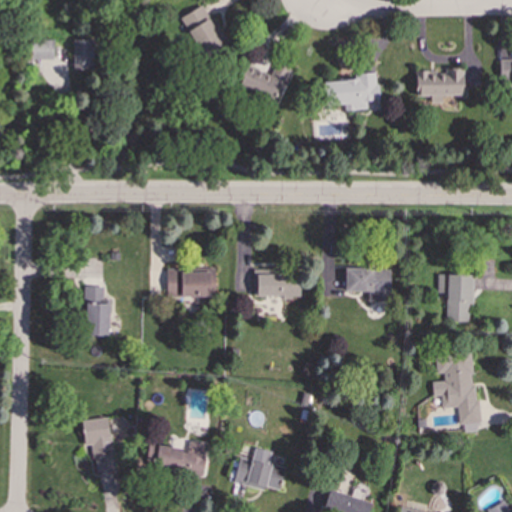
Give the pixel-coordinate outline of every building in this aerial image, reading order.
[(180,16),(202,59),(227,46),(204,3),(180,16)] [(30,58),(53,59),(53,39),(30,39),(30,58)] [(72,70),(92,70),(92,39),(73,39),(72,70)] [(511,58),(498,59),(499,88),(511,88),(511,58)] [(275,103),(290,68),(275,61),(269,75),(245,65),(236,86),(275,103)] [(463,96),(463,68),(443,67),(443,71),(415,71),(414,95),(463,96)] [(366,109),(366,101),(377,100),(376,72),(358,73),(358,79),(322,81),(323,105),(343,104),(343,110),(366,109)] [(344,291),(368,291),(367,301),(389,301),(389,268),(344,267),(344,291)] [(166,297),(215,296),(214,269),(165,270),(166,297)] [(298,297),(299,271),(252,270),(252,296),(298,297)] [(435,295),(445,296),(445,321),(467,321),(468,312),(472,312),(473,275),(436,273),(435,295)] [(103,286),(84,286),(83,335),(108,335),(108,298),(102,298),(103,286)] [(471,349),(434,350),(434,373),(442,373),(443,381),(431,381),(431,396),(440,395),(440,407),(457,407),(457,424),(462,424),(463,432),(478,431),(478,399),(472,399),(471,349)] [(80,419),(83,445),(91,444),(94,472),(114,470),(109,417),(80,419)] [(156,446),(155,472),(202,474),(204,442),(187,441),(186,448),(156,446)] [(232,482),(278,491),(283,467),(267,464),(270,451),(253,447),(251,459),(237,456),(232,482)] [(367,511),(370,501),(328,489),(322,507),(337,511),(367,511)] [(508,511),(503,501),(486,508),(488,511),(508,511)]
